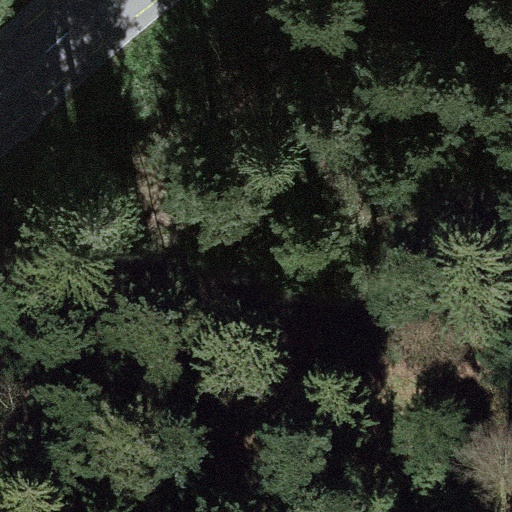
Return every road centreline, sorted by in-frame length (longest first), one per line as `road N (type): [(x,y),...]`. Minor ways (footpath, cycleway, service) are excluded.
road 1 (track): [(274,0),(276,91),(303,252),(354,407),(407,511)]
road 2 (primary): [(0,94),(107,0)]
